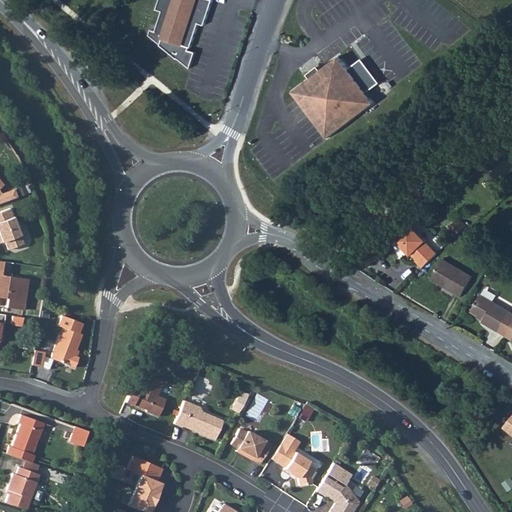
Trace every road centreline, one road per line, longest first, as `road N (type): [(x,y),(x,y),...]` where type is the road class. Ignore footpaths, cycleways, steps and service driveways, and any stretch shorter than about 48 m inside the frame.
road 1 (residential): [(265,232),(511,376)]
road 2 (track): [(511,107),(310,256)]
road 3 (secondary): [(336,375),(411,425),(480,511)]
road 4 (secondary): [(170,275),(254,338),(336,375)]
road 5 (secondary): [(336,375),(231,312),(218,286),(218,261)]
road 6 (secondary): [(46,46),(106,145),(124,198)]
road 7 (secondary): [(160,163),(126,145),(81,79),(46,46)]
road 8 (residential): [(231,131),(278,0)]
